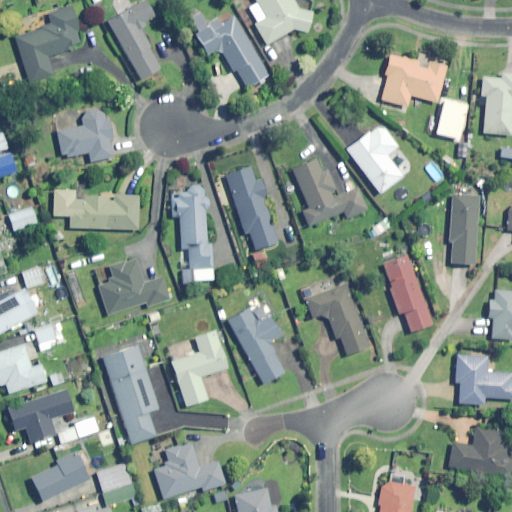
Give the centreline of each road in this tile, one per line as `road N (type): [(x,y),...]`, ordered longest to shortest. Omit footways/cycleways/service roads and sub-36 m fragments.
road 1 (residential): [(372,0),(321,78),(272,115),(227,128),(171,126)]
road 2 (residential): [(511,27),(426,17),(384,0)]
